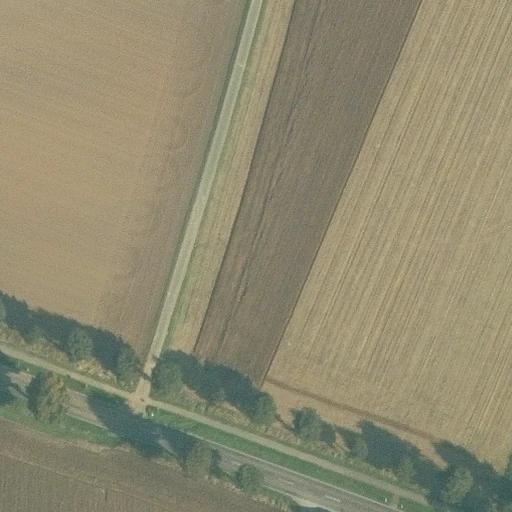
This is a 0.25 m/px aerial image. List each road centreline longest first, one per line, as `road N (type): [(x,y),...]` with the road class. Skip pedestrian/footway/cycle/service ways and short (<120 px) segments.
road 1 (unclassified): [(256,0),(130,427)]
road 2 (secondary): [(363,511),(130,427)]
road 3 (secondary): [(130,427),(0,380)]
